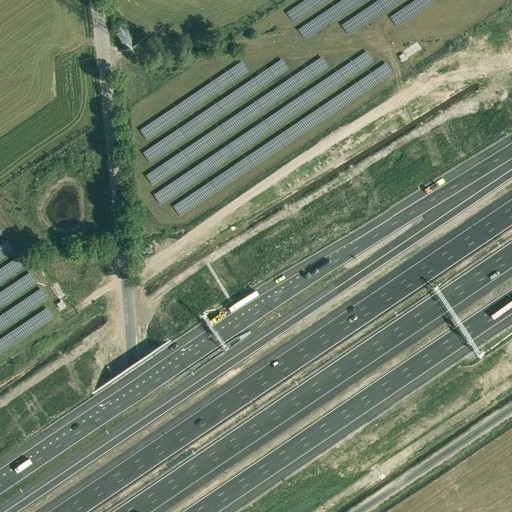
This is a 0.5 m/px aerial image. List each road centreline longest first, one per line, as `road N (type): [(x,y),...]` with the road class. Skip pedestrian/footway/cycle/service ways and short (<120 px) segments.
road 1 (motorway): [(511,149),(0,485)]
road 2 (motorway): [(511,173),(10,511)]
road 3 (motorway): [(511,211),(68,511)]
road 4 (unclassified): [(146,511),(97,0)]
road 5 (motorway): [(132,511),(511,254)]
road 6 (motorway): [(195,511),(511,296)]
